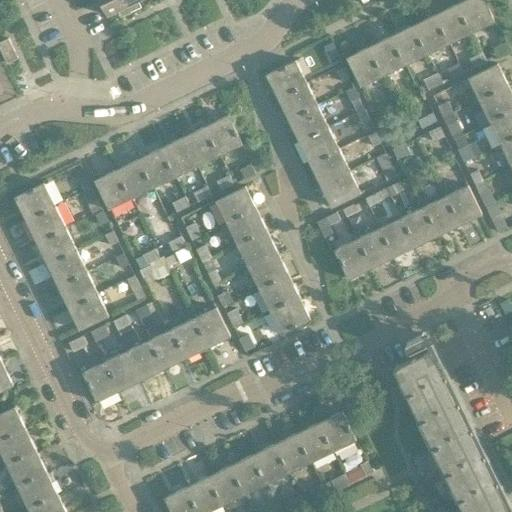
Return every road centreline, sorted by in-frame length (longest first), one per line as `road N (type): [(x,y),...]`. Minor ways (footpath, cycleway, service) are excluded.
road 1 (residential): [(129,443),(231,394),(275,386),(511,266)]
road 2 (residential): [(74,106),(110,110),(140,102),(241,54),(269,38),(296,0)]
road 3 (residential): [(0,261),(77,426),(103,450)]
